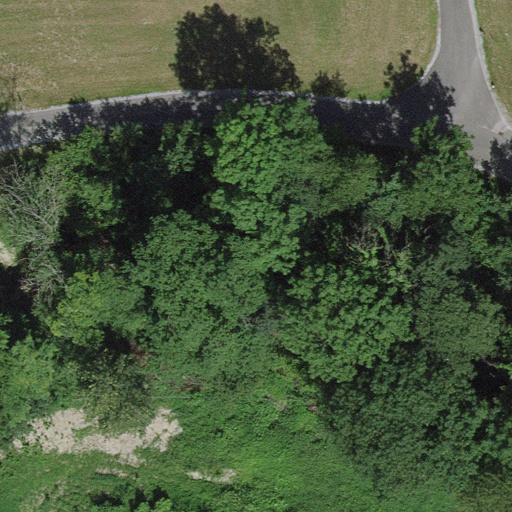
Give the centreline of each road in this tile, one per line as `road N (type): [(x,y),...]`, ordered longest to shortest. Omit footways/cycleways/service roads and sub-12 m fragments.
road 1 (unclassified): [(0,131),(210,106),(477,135)]
road 2 (residential): [(477,135),(456,0)]
